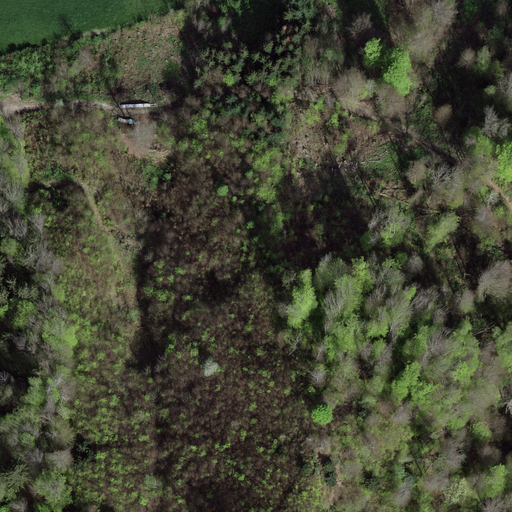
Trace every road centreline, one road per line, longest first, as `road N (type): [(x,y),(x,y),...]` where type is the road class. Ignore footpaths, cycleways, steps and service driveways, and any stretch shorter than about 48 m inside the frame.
road 1 (track): [(0,109),(85,102),(137,119),(215,90),(320,96),(435,146),(511,209)]
road 2 (track): [(0,195),(79,186),(128,264)]
